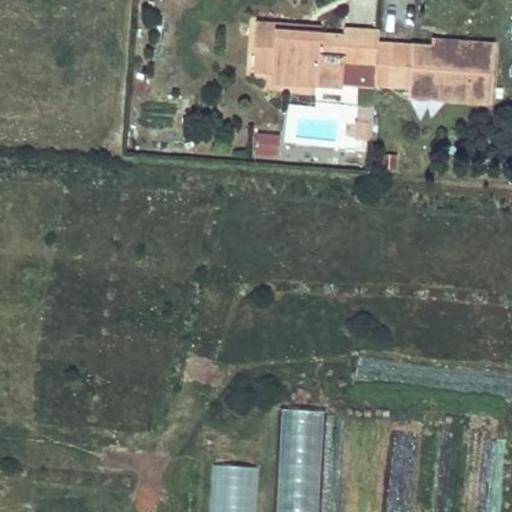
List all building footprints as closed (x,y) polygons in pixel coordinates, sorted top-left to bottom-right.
[(250,76),(271,77),(287,78),(287,90),(313,91),(314,60),(339,60),(340,69),(357,69),(358,32),(340,31),(340,41),(319,41),(291,39),(292,29),(252,27),(250,76)] [(319,31),(292,29),(291,39),(319,41),(319,31)] [(372,33),(358,32),(357,69),(371,69),(372,49),(372,33)] [(431,41),(430,52),(452,53),(453,42),(431,41)] [(389,50),(388,86),(406,88),(450,89),(450,103),(493,104),(495,44),(453,42),(452,53),(430,52),(389,50)] [(371,86),(388,86),(389,50),(372,49),(371,69),(371,86)] [(287,78),(271,77),(270,90),(287,90),(287,78)] [(406,100),(450,103),(450,89),(406,88),(406,100)] [(280,137),(259,135),(256,156),(278,158),(280,137)] [(395,156),(382,155),(382,170),(395,170),(395,156)] [(209,466),(207,511),(254,511),(257,468),(209,466)]
